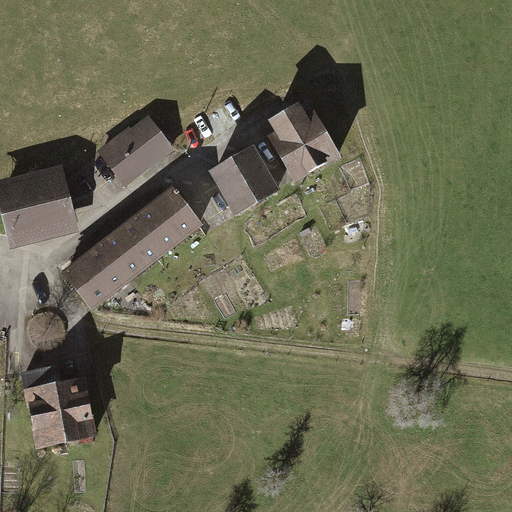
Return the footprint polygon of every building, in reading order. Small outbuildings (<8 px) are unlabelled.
[(300,111),(269,127),(276,140),(271,143),(295,186),(341,162),(317,118),(307,123),(300,111)] [(148,121),(100,154),(123,187),(172,154),(148,121)] [(256,152),(212,177),(238,222),(281,197),(256,152)] [(60,171),(0,184),(0,211),(7,243),(73,228),(60,171)] [(176,192),(67,275),(94,311),(204,228),(176,192)] [(20,375),(37,454),(101,440),(88,381),(63,387),(58,367),(20,375)]
